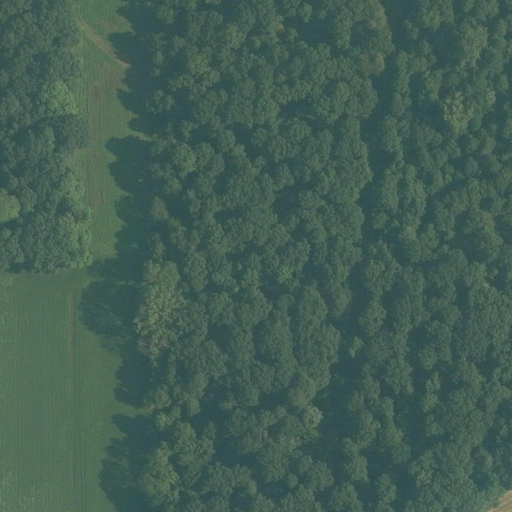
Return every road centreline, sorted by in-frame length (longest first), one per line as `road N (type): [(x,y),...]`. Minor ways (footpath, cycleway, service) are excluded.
road 1 (track): [(383,0),(341,511)]
road 2 (track): [(362,254),(511,237)]
